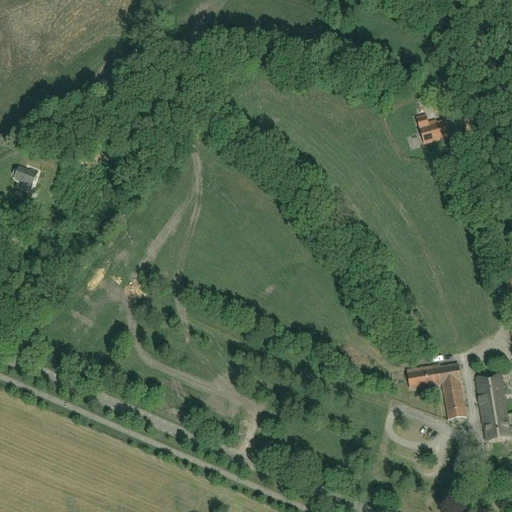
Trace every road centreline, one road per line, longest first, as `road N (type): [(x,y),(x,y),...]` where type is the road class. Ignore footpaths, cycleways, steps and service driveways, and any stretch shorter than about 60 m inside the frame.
road 1 (tertiary): [(368,511),(0,354)]
road 2 (track): [(455,144),(507,303),(502,332)]
